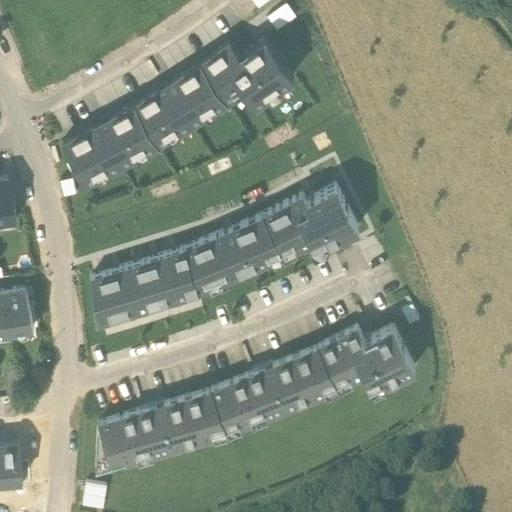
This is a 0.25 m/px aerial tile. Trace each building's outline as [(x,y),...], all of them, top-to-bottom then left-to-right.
[(289,0),(287,0),(269,13),(280,27),(299,13),(289,0)] [(229,40),(199,62),(227,101),(237,94),(234,89),(241,84),(254,102),(269,92),(266,88),(276,80),(279,84),(293,74),(265,35),(239,54),(229,40)] [(199,62),(133,102),(157,144),(167,138),(164,133),(176,127),(178,131),(205,114),(202,109),(213,103),(216,107),(227,101),(199,62)] [(133,102),(62,140),(70,155),(67,157),(74,170),(77,168),(85,182),(96,176),(94,172),(105,166),(107,170),(135,156),(133,151),(144,145),(147,150),(157,144),(133,102)] [(7,175),(0,175),(0,217),(15,216),(12,188),(10,189),(7,175)] [(302,192),(261,213),(280,249),(292,242),(295,248),(311,240),(312,242),(324,236),(327,242),(358,225),(336,183),(305,199),(302,192)] [(280,249),(261,213),(183,245),(197,289),(208,285),(206,279),(223,272),(226,278),(271,259),(269,253),(280,249)] [(374,237),(352,243),(356,260),(378,254),(374,237)] [(197,289),(183,245),(164,251),(177,296),(197,289)] [(177,296),(164,251),(145,257),(159,302),(177,296)] [(159,302),(145,257),(125,263),(139,308),(159,302)] [(106,269),(120,314),(139,308),(125,263),(106,269)] [(120,314),(106,269),(90,274),(95,321),(120,314)] [(25,285),(3,289),(9,329),(33,325),(25,285)] [(3,289),(0,289),(0,331),(9,329),(3,289)] [(316,344),(335,380),(348,374),(351,378),(364,372),(368,382),(381,376),(384,381),(414,366),(392,323),(364,338),(357,324),(316,344)] [(335,380),(316,344),(209,387),(224,425),(238,419),(240,425),(251,420),(249,414),(264,409),(266,414),(324,391),(322,385),(335,380)] [(15,365),(4,367),(8,395),(20,393),(15,365)] [(224,425),(209,387),(98,419),(100,428),(98,428),(96,467),(110,463),(109,458),(124,454),(125,460),(137,456),(135,451),(151,446),(152,452),(213,434),(211,428),(224,425)] [(0,440),(0,478),(22,476),(19,439),(0,440)] [(88,476),(84,501),(104,504),(108,480),(88,476)]
